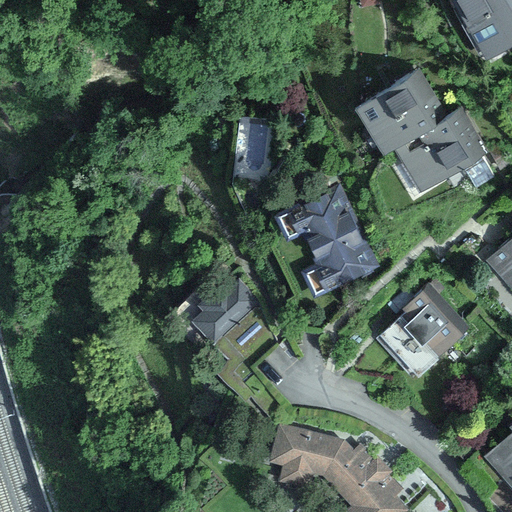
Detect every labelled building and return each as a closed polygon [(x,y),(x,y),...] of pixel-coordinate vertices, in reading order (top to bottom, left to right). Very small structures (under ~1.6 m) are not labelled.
[(511,0),(460,0),(456,3),(493,65),(511,53),(511,0)] [(413,76),(353,112),(384,163),(396,156),(423,200),(481,165),(453,120),(444,126),(413,76)] [(337,192),(286,213),(319,291),(370,270),(337,192)] [(511,238),(487,265),(511,288),(511,238)] [(232,280),(193,316),(241,367),(280,332),(232,280)] [(431,289),(390,329),(436,377),(477,337),(431,289)] [(364,439),(287,422),(277,465),(294,469),(291,482),(322,488),(326,471),(363,505),(356,511),(412,511),(420,503),(400,484),(406,478),(364,439)] [(511,433),(486,460),(511,485),(511,433)]
